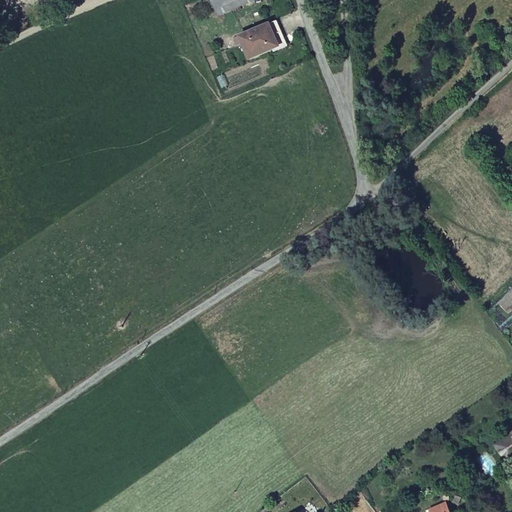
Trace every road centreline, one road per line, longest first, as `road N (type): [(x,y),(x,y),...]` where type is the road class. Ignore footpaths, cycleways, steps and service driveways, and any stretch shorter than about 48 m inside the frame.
road 1 (residential): [(301,0),(355,148),(361,179),(350,214),(0,444)]
road 2 (track): [(350,214),(511,63)]
